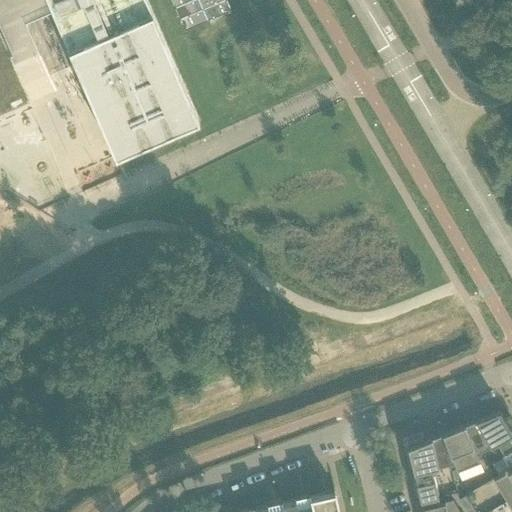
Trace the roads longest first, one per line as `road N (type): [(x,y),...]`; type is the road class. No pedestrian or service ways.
road 1 (tertiary): [(156,511),(169,499),(361,433)]
road 2 (unclassified): [(511,94),(476,94),(448,71),(406,0)]
road 3 (tertiary): [(361,433),(503,380)]
